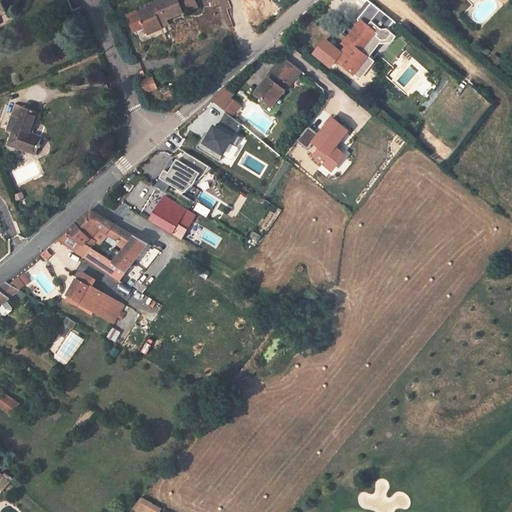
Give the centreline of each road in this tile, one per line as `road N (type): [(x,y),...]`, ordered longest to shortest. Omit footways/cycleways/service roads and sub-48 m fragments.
road 1 (residential): [(152,139),(310,0)]
road 2 (residential): [(0,273),(152,139)]
road 3 (residential): [(152,139),(91,0)]
